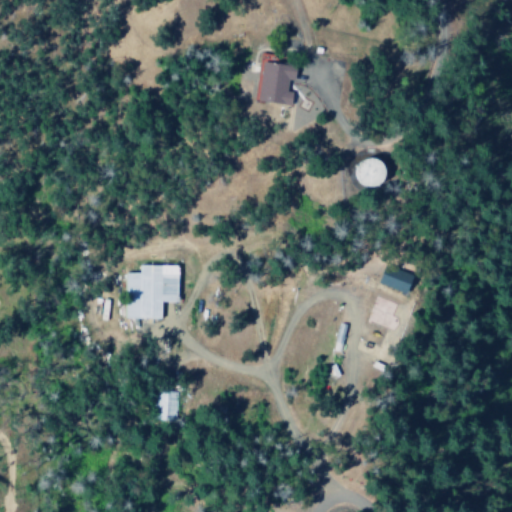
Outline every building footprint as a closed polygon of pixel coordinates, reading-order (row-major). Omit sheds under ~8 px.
[(250,101),(285,106),(287,92),(282,91),(283,80),(288,81),(290,66),(256,61),(250,101)] [(347,185),(371,186),(372,158),(348,157),(347,185)] [(172,265),(133,264),(132,273),(118,273),(118,318),(155,318),(155,302),(172,302),(172,265)] [(369,286),(398,292),(402,273),(373,266),(369,286)] [(174,391),(152,391),(152,420),(174,421),(174,391)]
